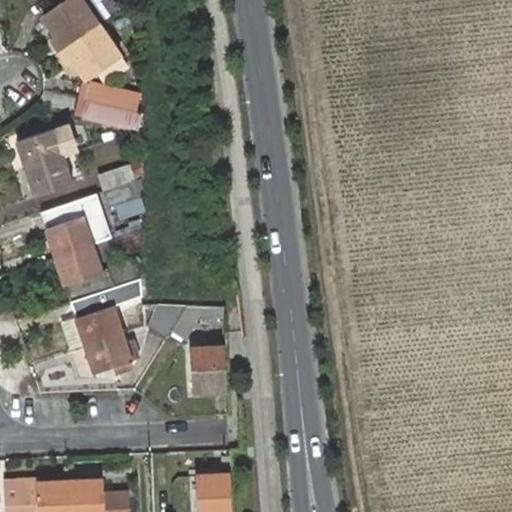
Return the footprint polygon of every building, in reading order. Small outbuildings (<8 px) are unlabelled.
[(51,38),(59,50),(97,23),(80,0),(65,0),(42,16),(57,36),(51,38)] [(80,0),(97,23),(108,16),(97,0),(80,0)] [(97,23),(59,50),(66,61),(71,57),(85,77),(119,54),(97,23)] [(97,84),(94,100),(125,107),(128,91),(97,84)] [(94,100),(85,98),(82,114),(122,122),(125,107),(94,100)] [(17,140),(26,167),(62,154),(52,128),(17,140)] [(62,154),(26,167),(36,195),(71,183),(62,154)] [(99,173),(104,189),(139,177),(139,160),(99,173)] [(139,177),(104,189),(109,204),(139,194),(139,177)] [(47,228),(56,255),(91,243),(82,216),(47,228)] [(91,243),(56,255),(65,283),(99,271),(91,243)] [(104,270),(109,286),(138,276),(138,258),(104,270)] [(138,276),(109,286),(114,302),(137,295),(138,276)] [(169,330),(186,302),(158,301),(148,324),(166,335),(169,330)] [(224,316),(224,305),(186,302),(169,330),(184,338),(196,318),(224,316)] [(76,316),(85,343),(120,332),(111,304),(76,316)] [(120,332),(85,343),(94,371),(111,365),(113,372),(131,367),(129,359),(137,356),(132,337),(123,340),(120,332)] [(215,381),(227,381),(225,344),(192,345),(194,388),(215,386),(215,381)] [(229,511),(228,478),(216,478),(215,473),(195,473),(196,511),(229,511)] [(70,511),(69,485),(56,485),(56,480),(36,480),(36,477),(18,478),(18,511),(70,511)] [(82,485),(69,485),(70,511),(103,511),(102,479),(83,479),(82,485)]
